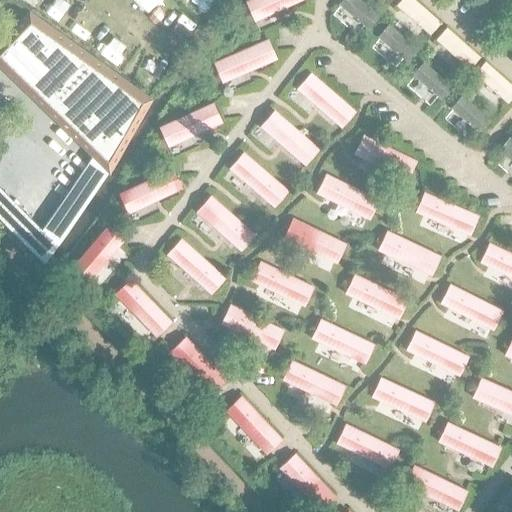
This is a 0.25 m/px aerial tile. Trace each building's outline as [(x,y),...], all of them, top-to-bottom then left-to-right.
[(247,0),(256,20),(300,0),(247,0)] [(362,0),(341,0),(339,3),(369,28),(380,15),(362,0)] [(400,0),(395,6),(429,35),(440,22),(414,0),(400,0)] [(29,12),(0,41),(0,63),(109,170),(150,99),(29,12)] [(390,23),(379,36),(408,61),(419,48),(390,23)] [(435,41),(469,70),(470,68),(480,57),(446,28),(437,39),(435,41)] [(268,38),(214,61),(222,82),(277,58),(268,38)] [(425,61),(414,74),(443,99),(454,87),(425,61)] [(474,74),(507,103),(511,97),(511,84),(485,61),(474,74)] [(342,127),(357,111),(312,71),(297,88),(342,127)] [(0,93),(0,111),(9,102),(0,93)] [(463,94),(452,107),(481,133),(492,120),(463,94)] [(214,102),(159,127),(168,147),(223,122),(214,102)] [(306,165),(320,148),(275,109),(261,126),(306,165)] [(409,174),(418,153),(364,129),(355,149),(409,174)] [(511,139),(508,137),(497,149),(511,162),(511,139)] [(274,202),(289,186),(245,146),(230,162),(274,202)] [(173,168),(119,194),(128,214),(182,188),(173,168)] [(371,214),(380,194),(325,169),(316,190),(371,214)] [(471,230),(480,209),(426,185),(417,206),(471,230)] [(240,246),(256,230),(211,190),(196,206),(240,246)] [(338,257),(347,236),(293,212),(283,233),(338,257)] [(108,225),(69,270),(86,284),(125,239),(108,225)] [(433,270),(442,249),(387,225),(378,246),(433,270)] [(211,289),(226,272),(182,232),(167,249),(211,289)] [(511,272),(511,247),(491,238),(482,259),(511,272)] [(305,301),(314,281),(259,256),(250,277),(305,301)] [(399,313),(408,293),(353,269),(344,289),(399,313)] [(130,279),(114,294),(156,337),(172,322),(130,279)] [(494,324),(503,304),(448,280),(439,300),(494,324)] [(275,345),(284,324),(229,300),(220,320),(275,345)] [(367,357),(376,336),(321,312),(312,333),(367,357)] [(462,370),(471,350),(416,326),(407,346),(462,370)] [(186,337),(170,352),(211,395),(227,380),(186,337)] [(337,401),(347,381),(292,357),(283,377),(337,401)] [(427,416),(436,396),(382,372),(373,392),(427,416)] [(511,414),(511,390),(483,378),(474,398),(511,414)] [(242,396),(226,411),(266,454),(283,440),(242,396)] [(391,464),(400,444),(346,420),(337,440),(391,464)] [(493,468),(503,448),(449,423),(439,443),(493,468)] [(296,454),(280,469),(319,511),(320,511),(336,498),(296,454)] [(459,511),(469,492),(415,466),(406,486),(459,511)] [(511,511),(511,496),(499,511),(511,511)]
